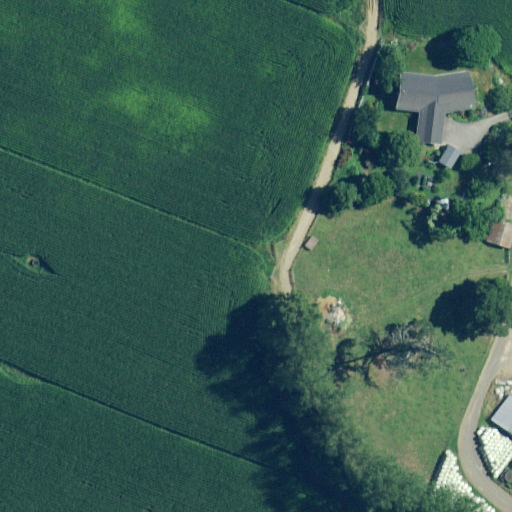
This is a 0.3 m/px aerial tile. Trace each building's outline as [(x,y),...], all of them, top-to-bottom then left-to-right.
[(468,112),(470,78),(396,74),(394,111),(416,112),(414,143),(439,145),(441,111),(468,112)] [(457,152),(446,146),(437,163),(449,169),(457,152)] [(511,234),(511,224),(492,219),(485,242),(508,249),(511,234)] [(511,396),(509,394),(490,420),(511,436),(511,396)] [(511,443),(506,438),(498,447),(511,458),(511,443)] [(510,485),(511,481),(511,463),(501,478),(510,485)]
